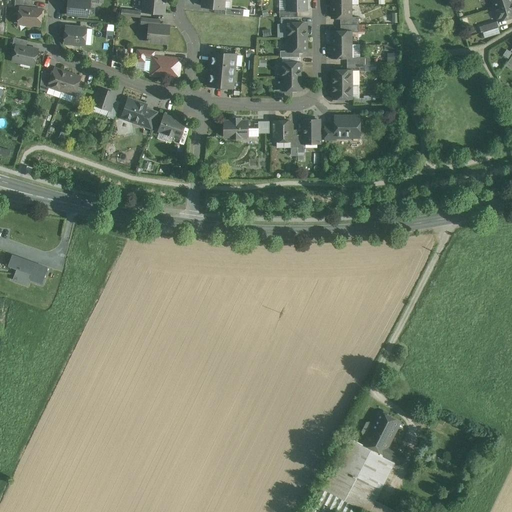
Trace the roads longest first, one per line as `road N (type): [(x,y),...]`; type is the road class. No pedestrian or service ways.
road 1 (tertiary): [(191,224),(357,227),(457,217),(511,200)]
road 2 (residential): [(203,100),(305,102),(322,72),(320,0)]
road 3 (tertiary): [(0,186),(191,224)]
road 4 (residential): [(57,0),(55,46),(66,58),(190,97)]
